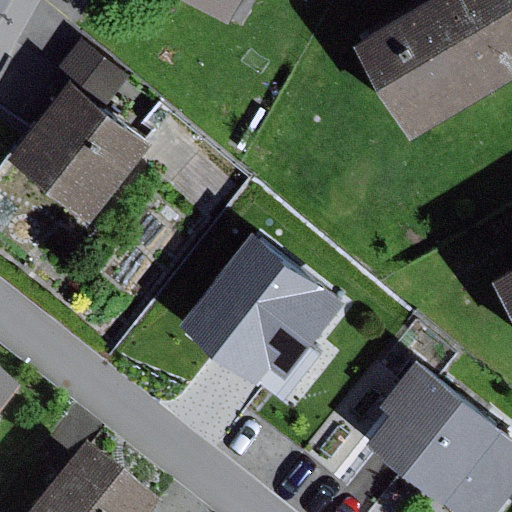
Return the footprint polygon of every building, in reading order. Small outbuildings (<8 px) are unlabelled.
[(222,0),(241,11),(247,0),(222,0)] [(511,0),(419,0),(369,30),(425,124),(511,72),(511,0)] [(75,72),(111,100),(132,72),(85,35),(63,62),(75,72)] [(51,103),(16,148),(100,212),(159,136),(111,100),(75,72),(63,87),(56,82),(44,98),(51,103)] [(261,204),(175,304),(282,396),(315,358),(292,339),(346,277),(261,204)] [(398,410),(376,437),(468,511),(500,511),(511,498),(511,421),(426,351),(385,400),(398,410)] [(0,379),(0,412),(16,393),(0,379)] [(83,445),(29,511),(152,511),(158,505),(83,445)]
